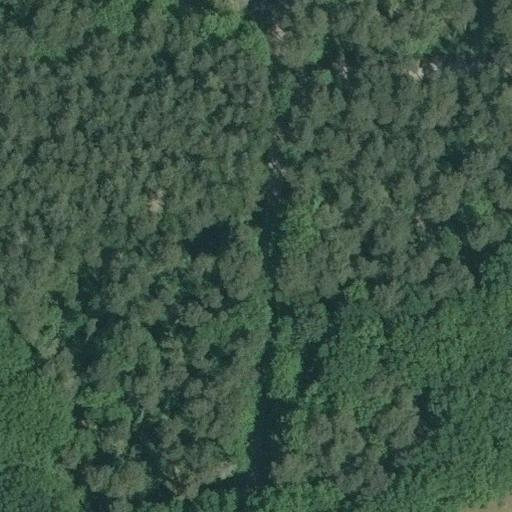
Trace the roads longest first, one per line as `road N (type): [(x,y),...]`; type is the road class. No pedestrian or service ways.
road 1 (unclassified): [(270,511),(286,70)]
road 2 (track): [(286,70),(511,64)]
road 3 (track): [(161,0),(286,70)]
